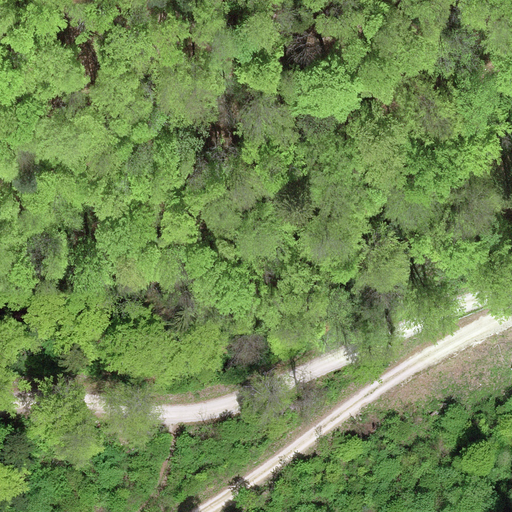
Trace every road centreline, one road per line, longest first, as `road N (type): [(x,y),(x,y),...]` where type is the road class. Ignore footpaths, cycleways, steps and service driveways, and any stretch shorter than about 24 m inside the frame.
road 1 (track): [(0,401),(96,397),(181,419),(511,285)]
road 2 (track): [(204,511),(395,373),(511,307)]
